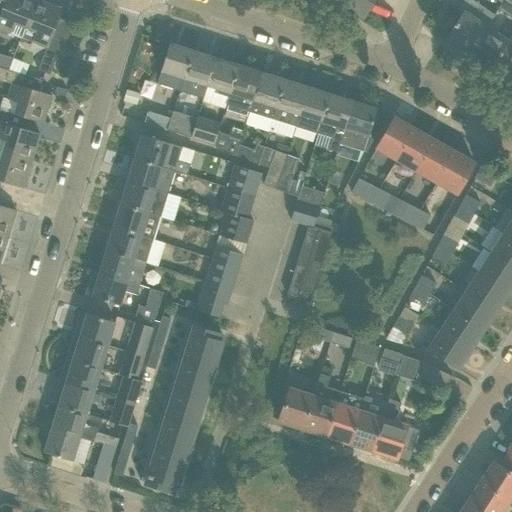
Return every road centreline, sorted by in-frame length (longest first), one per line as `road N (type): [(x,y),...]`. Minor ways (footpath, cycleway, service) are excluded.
road 1 (residential): [(0,438),(136,0)]
road 2 (residential): [(394,68),(189,0)]
road 3 (residential): [(419,511),(511,373)]
road 4 (residential): [(132,511),(0,472)]
road 5 (residential): [(511,134),(394,68)]
